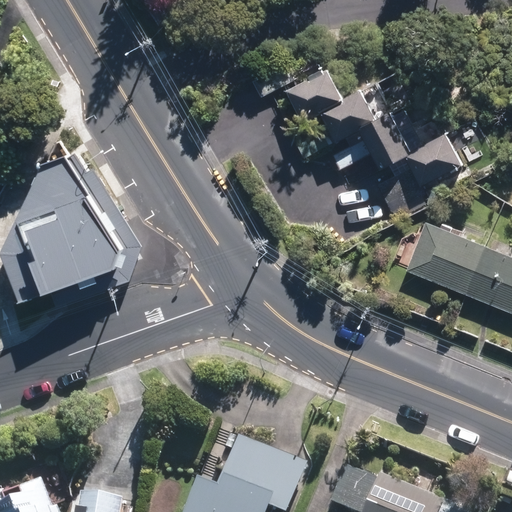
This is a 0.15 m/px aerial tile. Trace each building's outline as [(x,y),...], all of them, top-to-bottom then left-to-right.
[(331,76),(295,92),(306,115),(341,99),(331,76)] [(363,96),(327,113),(338,136),(374,119),(363,96)] [(391,115),(365,128),(383,162),(408,149),(391,115)] [(447,138),(412,155),(425,181),(460,163),(447,138)] [(76,161),(52,171),(12,254),(29,300),(118,269),(125,251),(76,161)] [(511,257),(430,226),(413,268),(511,306),(511,257)] [(221,491),(204,484),(192,511),(270,511),(272,507),(284,511),(285,511),(305,462),(243,437),(221,491)] [(376,482),(356,474),(344,505),(363,511),(466,511),(467,511),(441,501),(443,497),(379,473),(376,482)] [(120,511),(123,494),(84,490),(81,511),(61,511),(58,505),(54,507),(41,475),(0,490),(0,511),(120,511)]
